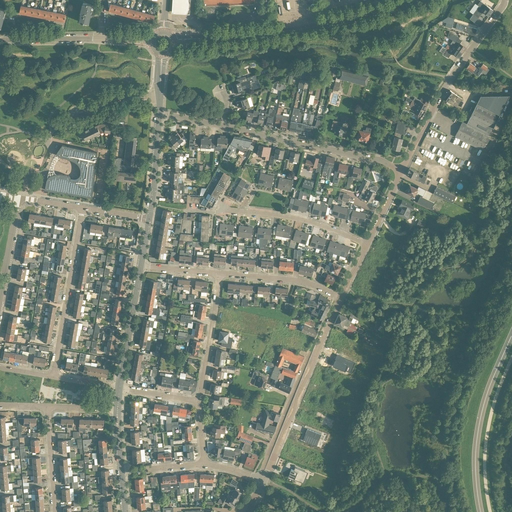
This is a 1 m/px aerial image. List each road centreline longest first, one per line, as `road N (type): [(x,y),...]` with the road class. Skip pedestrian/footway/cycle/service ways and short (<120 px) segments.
road 1 (residential): [(173,40),(318,26),(418,0)]
road 2 (residential): [(403,170),(446,85),(504,0)]
road 3 (residential): [(264,479),(342,298)]
road 4 (residential): [(403,170),(222,125)]
road 5 (tertiary): [(480,511),(479,420),(511,333)]
road 6 (residential): [(52,375),(82,208)]
road 7 (unclassified): [(367,244),(318,224),(221,209)]
road 8 (residential): [(199,400),(220,274)]
road 9 (residential): [(342,298),(308,283),(220,274)]
road 10 (residential): [(119,386),(140,267)]
